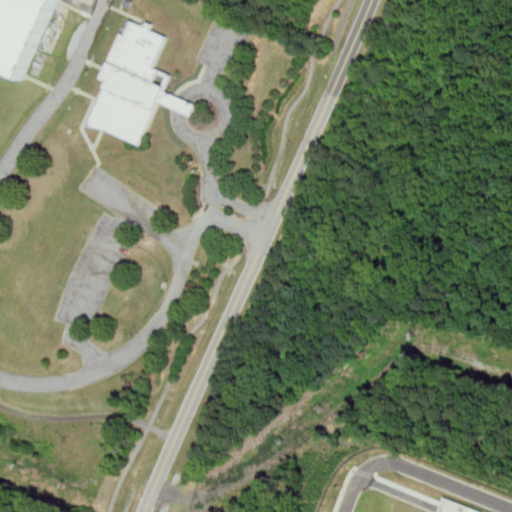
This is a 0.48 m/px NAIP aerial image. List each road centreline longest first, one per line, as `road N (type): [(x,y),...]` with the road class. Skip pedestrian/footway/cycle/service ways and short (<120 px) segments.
road 1 (residential): [(145,511),(371,0)]
road 2 (track): [(176,443),(142,423),(44,420),(0,409)]
